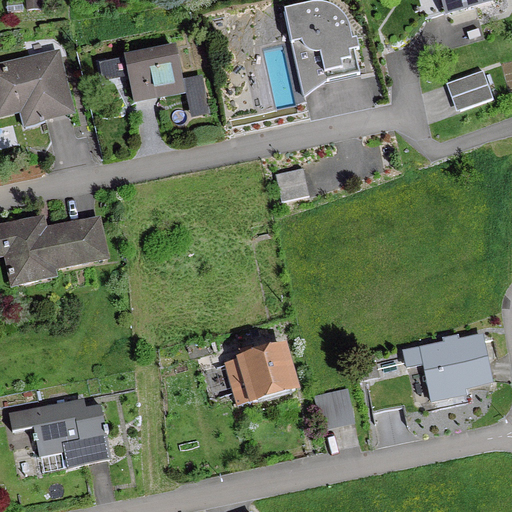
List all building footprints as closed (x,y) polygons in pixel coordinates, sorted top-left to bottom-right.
[(440,0),(445,14),(494,0),(440,0)] [(302,100),(303,99),(325,84),(357,77),(352,54),(356,53),(354,43),(350,44),(346,30),(343,22),(336,15),(328,9),(321,7),(313,7),(283,13),(302,100)] [(220,16),(208,21),(211,30),(224,24),(220,16)] [(102,81),(127,76),(131,96),(147,92),(147,95),(157,93),(158,99),(181,95),(172,50),(124,60),(124,61),(105,65),(99,66),(102,81)] [(54,58),(0,70),(0,114),(37,106),(41,120),(67,114),(54,58)] [(481,73),(448,85),(458,113),(491,101),(481,73)] [(208,117),(199,80),(185,84),(193,121),(208,117)] [(301,171),(273,177),(279,204),(307,199),(301,171)] [(39,224),(1,231),(12,286),(50,278),(49,270),(102,259),(95,226),(79,229),(79,228),(41,235),(39,224)] [(264,224),(248,229),(251,239),(267,235),(264,224)] [(168,225),(154,230),(157,241),(172,236),(168,225)] [(405,369),(422,366),(430,404),(450,399),(449,392),(489,384),(480,340),(402,356),(405,369)] [(239,363),(225,367),(236,406),(250,402),(251,404),(293,392),(281,350),(251,358),(249,351),(238,354),(240,361),(239,362),(239,363)] [(374,364),(358,368),(361,383),(377,379),(374,364)] [(345,391),(312,398),(319,430),(352,422),(345,391)] [(32,443),(34,443),(36,452),(77,443),(82,468),(109,462),(104,436),(106,435),(105,429),(103,429),(98,408),(66,414),(64,405),(28,412),(33,437),(31,437),(32,443)]
